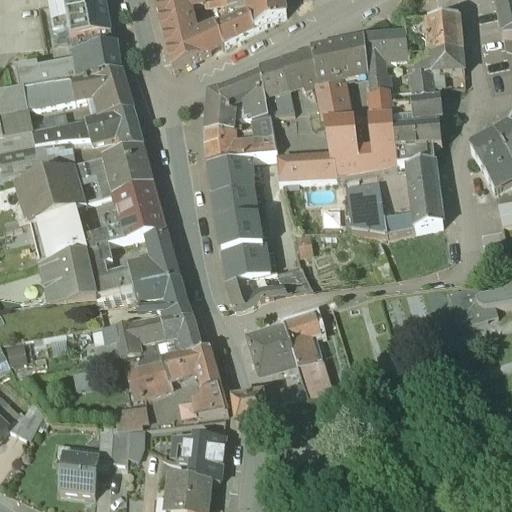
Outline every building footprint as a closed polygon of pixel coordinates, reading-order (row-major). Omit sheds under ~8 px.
[(47,0),(48,11),(49,11),(49,10),(64,8),(101,1),(101,0),(47,0)] [(101,1),(64,8),(69,36),(71,47),(72,47),(72,48),(95,42),(95,41),(110,37),(111,37),(103,0),(101,1)] [(203,0),(188,3),(187,2),(186,2),(190,17),(196,13),(232,7),(232,6),(230,0),(203,0)] [(242,0),(244,4),(248,19),(248,20),(254,38),(286,23),(283,0),(242,0)] [(511,0),(493,0),(496,9),(511,5),(511,0)] [(186,2),(157,8),(172,76),(174,76),(210,59),(203,39),(196,42),(190,17),(186,2)] [(511,5),(496,9),(503,45),(507,44),(507,46),(511,45),(511,5)] [(64,8),(49,10),(49,11),(48,11),(53,39),(69,36),(64,8)] [(248,20),(243,21),(233,26),(240,45),(254,38),(248,20)] [(233,26),(203,39),(210,59),(240,45),(233,26)] [(460,27),(429,31),(430,52),(431,66),(463,64),(460,27)] [(429,31),(405,33),(406,43),(407,54),(430,52),(429,31)] [(110,37),(95,41),(95,42),(72,48),(72,47),(71,47),(71,48),(73,60),(75,67),(38,74),(37,69),(15,73),(19,97),(22,97),(71,89),(122,79),(118,50),(113,51),(110,37)] [(406,43),(365,47),(365,49),(368,75),(383,74),(409,72),(407,54),(406,43)] [(365,49),(312,61),(318,92),(319,96),(336,92),(342,90),(369,84),(368,75),(365,49)] [(312,62),(283,71),(289,101),(303,97),(318,92),(312,61),(312,62)] [(463,64),(431,66),(431,72),(432,86),(440,85),(465,83),(463,64)] [(283,71),(260,79),(266,109),(280,105),(280,104),(289,101),(283,71)] [(431,72),(409,73),(411,92),(432,91),(431,72)] [(383,74),(368,75),(369,84),(370,92),(384,91),(383,74)] [(122,79),(71,89),(76,111),(90,108),(91,112),(92,112),(96,127),(128,120),(123,105),(128,99),(122,79)] [(260,79),(231,91),(232,106),(248,108),(249,117),(246,117),(247,128),(252,128),(253,132),(270,129),(268,118),(267,113),(266,109),(260,79)] [(71,89),(22,97),(27,117),(28,116),(37,119),(76,111),(71,89)] [(342,90),(336,92),(339,108),(345,107),(342,90)] [(384,91),(370,92),(371,105),(390,104),(391,103),(390,90),(384,91)] [(231,91),(209,99),(206,140),(235,140),(235,129),(237,129),(237,119),(233,120),(232,106),(231,91)] [(432,91),(411,92),(415,111),(435,109),(434,93),(433,93),(433,92),(432,91)] [(336,92),(319,96),(320,106),(321,106),(323,117),(324,125),(342,122),(339,108),(336,92)] [(19,97),(0,101),(0,122),(27,117),(22,97),(19,97)] [(280,105),(266,109),(267,113),(275,111),(276,116),(291,112),(289,101),(280,104),(280,105)] [(390,104),(371,105),(374,132),(393,130),(391,114),(390,104)] [(435,109),(415,111),(414,113),(391,114),(393,130),(398,179),(407,178),(435,173),(434,160),(441,159),(437,131),(444,131),(441,108),(435,109)] [(276,116),(268,118),(270,129),(274,147),(274,148),(277,165),(283,196),(308,195),(294,124),(291,112),(276,116)] [(323,117),(294,124),(308,195),(337,193),(327,138),(326,132),(324,125),(323,117)] [(96,127),(88,129),(91,150),(92,152),(120,145),(123,159),(144,154),(134,118),(128,120),(96,127)] [(342,122),(324,125),(326,132),(327,138),(343,135),(344,135),(342,122)] [(247,128),(237,129),(235,129),(235,140),(254,137),(253,132),(252,128),(247,128)] [(88,129),(71,133),(74,151),(91,150),(88,129)] [(270,129),(253,132),(254,137),(256,150),(263,149),(274,148),(274,147),(270,129)] [(344,135),(343,135),(327,138),(337,193),(398,181),(398,179),(393,130),(374,132),(344,135)] [(71,133),(33,140),(35,155),(50,153),(63,151),(74,151),(71,133)] [(495,206),(511,195),(511,135),(496,146),(473,160),(472,165),(495,206)] [(33,140),(3,146),(3,147),(0,147),(0,191),(11,188),(17,187),(55,177),(50,153),(35,155),(33,140)] [(206,140),(205,154),(207,171),(253,167),(264,166),(263,149),(256,150),(244,151),(244,150),(235,151),(235,140),(206,140)] [(274,148),(263,149),(264,166),(277,165),(274,148)] [(123,159),(103,165),(108,183),(114,204),(154,193),(144,154),(123,159)] [(103,165),(71,173),(76,192),(78,191),(108,183),(103,165)] [(253,167),(207,171),(211,204),(254,199),(253,167)] [(55,177),(17,187),(30,231),(77,216),(84,214),(78,191),(76,192),(71,173),(55,177)] [(435,173),(407,178),(414,229),(416,243),(444,237),(435,173)] [(84,214),(114,204),(108,183),(78,191),(84,214)] [(119,218),(158,207),(154,193),(114,204),(119,218)] [(414,229),(386,233),(380,196),(347,203),(353,244),(388,250),(416,243),(414,229)] [(254,199),(211,204),(215,234),(259,226),(254,199)] [(109,254),(113,253),(147,245),(167,240),(158,207),(119,218),(104,222),(109,240),(83,247),(86,261),(109,254)] [(511,210),(497,214),(502,237),(511,234),(511,210)] [(77,216),(30,231),(40,274),(86,261),(83,247),(77,216)] [(259,226),(215,234),(220,264),(264,255),(259,226)] [(167,240),(147,245),(153,267),(128,274),(130,279),(135,296),(144,294),(180,286),(167,240)] [(109,254),(86,261),(90,275),(106,271),(112,269),(109,254)] [(264,255),(220,264),(227,296),(247,291),(265,287),(272,284),(266,255),(264,255)] [(86,261),(40,274),(51,318),(97,305),(93,289),(90,275),(86,261)] [(397,293),(388,264),(372,269),(382,298),(397,293)] [(106,271),(90,275),(93,289),(109,284),(106,271)] [(109,284),(93,289),(97,305),(135,296),(130,279),(109,284)] [(180,286),(144,294),(149,312),(168,308),(169,313),(186,309),(180,286)] [(265,287),(247,291),(253,317),(271,312),(267,298),(265,287)] [(271,312),(253,317),(247,291),(227,296),(240,342),(291,327),(285,309),(271,312)] [(374,291),(313,309),(316,320),(376,301),(374,291)] [(139,314),(149,312),(144,294),(135,296),(139,314)] [(311,302),(285,309),(291,327),(316,320),(313,309),(311,302)] [(186,309),(169,313),(171,318),(164,320),(157,321),(142,323),(142,322),(139,323),(141,338),(162,337),(166,336),(168,350),(195,344),(186,309)] [(489,312),(450,324),(450,325),(452,325),(464,365),(462,366),(463,367),(502,355),(499,345),(511,343),(511,311),(492,321),(489,312)] [(168,350),(165,350),(171,371),(185,368),(190,386),(206,383),(195,344),(168,350)] [(337,344),(320,350),(325,369),(343,363),(337,344)] [(165,350),(121,360),(123,369),(121,369),(121,371),(123,371),(124,375),(128,391),(141,388),(146,387),(145,386),(142,372),(157,369),(158,374),(171,371),(165,350)] [(320,350),(289,360),(302,401),(303,404),(319,397),(313,373),(325,369),(320,350)] [(289,360),(251,371),(263,413),(302,401),(289,360)] [(99,380),(102,396),(128,391),(124,375),(99,380)] [(4,380),(0,382),(0,414),(17,404),(4,380)] [(190,386),(167,392),(174,415),(201,404),(206,421),(224,416),(213,381),(206,383),(190,386)] [(174,415),(167,392),(144,399),(141,392),(127,396),(139,434),(176,422),(174,415)] [(319,397),(303,404),(306,414),(309,423),(325,419),(319,397)] [(306,414),(278,423),(275,415),(264,419),(267,428),(268,428),(270,442),(314,437),(309,423),(306,414)] [(224,416),(206,421),(208,429),(195,433),(200,449),(213,447),(232,446),(224,416)] [(342,424),(327,428),(330,436),(346,435),(364,432),(359,417),(341,422),(342,424)] [(325,419),(309,423),(314,437),(330,436),(327,428),(325,419)] [(252,430),(236,432),(240,461),(256,458),(272,456),(270,442),(268,428),(267,428),(252,430)] [(26,457),(40,464),(49,447),(38,434),(26,457)] [(0,436),(0,449),(13,462),(20,455),(0,436)] [(123,458),(123,464),(133,463),(143,462),(147,461),(147,456),(153,456),(150,438),(120,441),(123,458)] [(340,447),(324,446),(324,462),(339,463),(340,447)] [(0,476),(13,462),(0,449),(0,476)] [(107,459),(105,479),(104,491),(132,494),(133,485),(133,463),(123,464),(123,458),(107,459)] [(148,484),(148,461),(143,462),(133,463),(133,485),(148,484)] [(227,470),(199,467),(195,508),(215,510),(223,511),(227,470)] [(104,491),(105,479),(61,474),(60,486),(68,487),(104,491)] [(101,511),(104,491),(68,487),(65,511),(101,511)]
